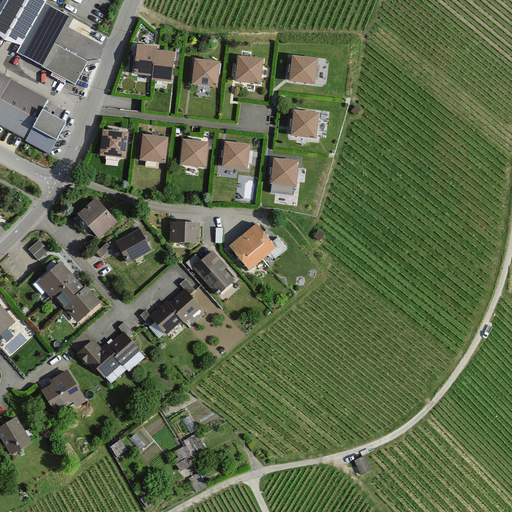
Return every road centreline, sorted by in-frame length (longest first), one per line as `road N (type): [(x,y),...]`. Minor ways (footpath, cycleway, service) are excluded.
road 1 (track): [(511,242),(487,323),(425,412),(361,449),(248,476)]
road 2 (residential): [(56,182),(133,0)]
road 3 (track): [(265,511),(248,476),(175,511)]
